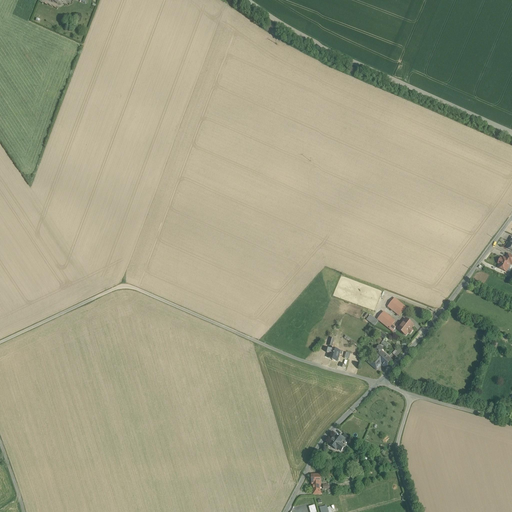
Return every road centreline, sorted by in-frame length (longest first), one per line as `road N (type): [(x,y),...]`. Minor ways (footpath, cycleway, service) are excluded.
road 1 (unclassified): [(0,343),(127,286),(308,363),(379,381)]
road 2 (unclassified): [(248,0),(343,55),(511,132)]
road 3 (unclassified): [(379,381),(511,217)]
road 4 (unclassified): [(285,511),(319,444),(379,381)]
road 5 (unclassified): [(413,511),(397,453),(412,395)]
